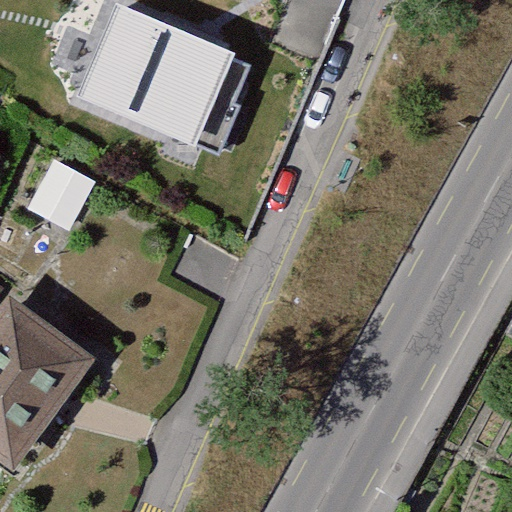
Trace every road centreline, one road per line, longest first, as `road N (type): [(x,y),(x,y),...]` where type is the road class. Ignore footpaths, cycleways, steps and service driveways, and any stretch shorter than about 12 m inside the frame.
road 1 (residential): [(378,0),(157,511)]
road 2 (primary): [(316,511),(511,161)]
